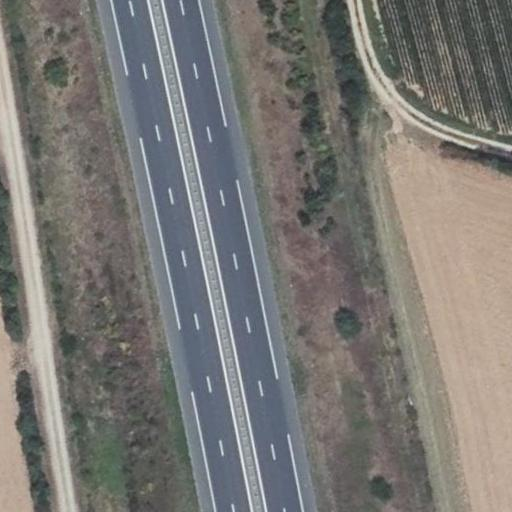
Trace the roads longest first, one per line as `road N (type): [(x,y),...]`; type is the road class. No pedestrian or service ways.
road 1 (motorway): [(128,0),(232,511)]
road 2 (motorway): [(284,511),(180,0)]
road 3 (track): [(67,511),(0,96)]
road 4 (track): [(511,166),(437,145),(378,86),(355,0)]
